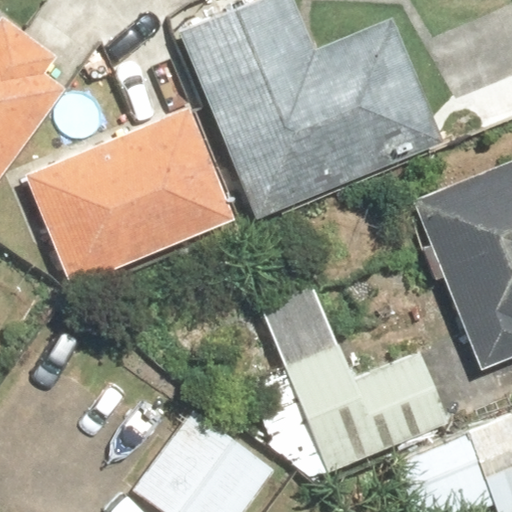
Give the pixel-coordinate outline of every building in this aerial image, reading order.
[(286,0),(245,0),(164,35),(249,229),(432,149),(377,25),(310,54),(286,0)] [(0,177),(61,89),(39,74),(50,57),(0,22),(0,177)] [(12,175),(62,293),(230,222),(181,104),(12,175)] [(511,160),(405,203),(423,249),(414,253),(427,285),(436,282),(472,372),(511,356),(511,160)] [(268,455),(302,482),(443,428),(415,355),(346,381),(310,288),(256,309),(279,369),(241,384),(268,455)] [(100,334),(71,314),(0,411),(0,444),(13,454),(100,334)] [(243,511),(271,474),(186,412),(127,495),(150,511),(243,511)] [(487,511),(511,511),(511,414),(383,471),(400,511),(480,511),(487,510),(487,511)]
